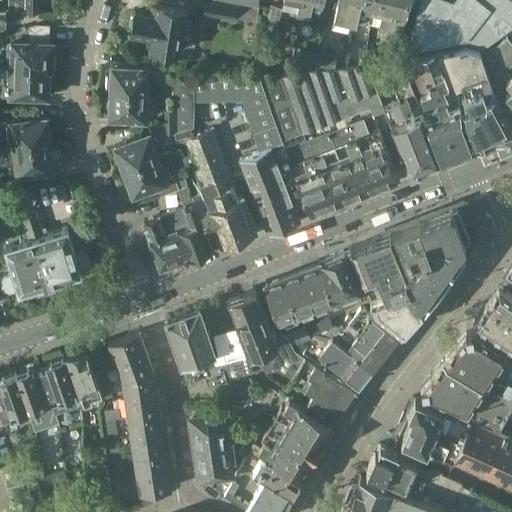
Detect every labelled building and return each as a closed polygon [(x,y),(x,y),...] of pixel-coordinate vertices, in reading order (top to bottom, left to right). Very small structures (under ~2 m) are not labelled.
[(8,0),(9,10),(24,10),(23,0),(8,0)] [(23,0),(24,11),(39,11),(38,0),(23,0)] [(63,11),(78,11),(77,0),(56,0),(57,11),(63,11)] [(234,5),(207,0),(205,13),(232,18),(234,5)] [(290,15),(301,17),(302,11),(296,10),(298,0),(284,0),(282,8),(291,10),(290,15)] [(298,0),(296,10),(302,11),(301,17),(308,19),(311,7),(321,9),(322,0),(298,0)] [(348,28),(354,29),(359,8),(353,7),(354,0),(337,0),(333,17),(331,24),(348,28)] [(361,23),(367,24),(372,0),(354,0),(353,7),(359,8),(354,29),(359,30),(361,23)] [(372,0),(367,24),(378,27),(386,29),(384,36),(396,38),(398,32),(400,32),(408,0),(372,0)] [(487,43),(511,24),(511,0),(417,0),(407,50),(463,37),(487,43)] [(190,40),(192,31),(196,11),(149,2),(147,11),(134,9),(133,15),(131,16),(130,23),(131,26),(130,31),(153,35),(150,47),(173,51),(176,38),(190,40)] [(276,34),(280,9),(269,7),(265,32),(276,34)] [(9,35),(9,66),(52,68),(52,66),(54,66),(54,53),(52,53),(52,41),(48,41),(49,25),(35,25),(9,35)] [(511,61),(505,52),(509,40),(506,37),(486,51),(495,74),(499,72),(510,88),(505,92),(511,101),(511,61)] [(371,48),(362,46),(358,65),(367,67),(371,48)] [(316,66),(318,55),(297,49),(294,60),(316,66)] [(473,147),(493,139),(471,82),(461,49),(444,54),(459,94),(461,118),(473,147)] [(463,49),(461,49),(471,82),(493,139),(511,131),(511,126),(506,116),(488,79),(480,53),(463,49)] [(426,116),(425,117),(442,160),(473,147),(461,118),(459,94),(444,54),(431,56),(418,61),(418,59),(405,63),(419,97),(426,116)] [(442,160),(425,117),(423,117),(401,63),(388,68),(399,98),(426,166),(442,160)] [(109,75),(109,90),(146,92),(147,78),(150,79),(151,68),(141,67),(141,65),(112,64),(111,75),(109,75)] [(51,84),(52,68),(9,66),(8,82),(5,82),(5,94),(24,94),(24,95),(33,95),(33,94),(48,94),(48,84),(51,84)] [(173,82),(172,76),(172,68),(163,67),(163,82),(173,82)] [(282,140),(282,141),(283,141),(381,102),(367,67),(260,78),(267,98),(277,127),(282,140)] [(172,76),(173,82),(174,109),(174,110),(174,130),(192,125),(195,124),(196,100),(195,76),(172,76)] [(267,98),(260,78),(255,78),(195,76),(196,100),(205,98),(205,99),(208,100),(242,100),(245,107),(267,98)] [(146,92),(109,90),(108,104),(110,104),(109,115),(138,117),(138,115),(149,115),(149,104),(145,104),(146,92)] [(277,127),(267,98),(245,107),(260,150),(282,141),(282,140),(277,127)] [(399,98),(382,105),(410,172),(426,166),(399,98)] [(9,147),(52,142),(50,127),(48,127),(46,115),(17,119),(15,106),(0,107),(0,123),(7,123),(9,147)] [(174,134),(174,130),(174,110),(164,110),(164,134),(174,134)] [(363,117),(350,122),(353,130),(355,137),(374,187),(396,178),(394,173),(395,173),(378,128),(368,131),(363,117)] [(350,122),(328,131),(353,195),(374,187),(355,137),(353,130),(350,122)] [(174,130),(174,134),(174,142),(181,140),(206,207),(198,209),(214,246),(214,245),(217,244),(220,246),(227,243),(228,240),(235,238),(236,239),(241,237),(240,236),(256,229),(241,193),(231,197),(223,175),(229,173),(211,127),(192,134),(192,125),(174,130)] [(115,155),(121,170),(155,157),(150,144),(155,142),(150,131),(141,135),(140,134),(113,144),(117,154),(115,155)] [(328,131),(307,139),(332,203),(353,195),(328,131)] [(310,211),(332,203),(307,139),(285,147),(283,141),(282,141),(291,163),(310,211)] [(306,201),(310,211),(291,163),(282,141),(260,150),(238,158),(266,226),(268,232),(289,223),(300,219),(294,205),(306,201)] [(52,142),(9,147),(12,174),(52,170),(51,157),(53,157),(52,142)] [(159,167),(155,157),(121,170),(126,183),(128,182),(132,193),(158,183),(161,192),(177,186),(186,182),(183,173),(169,178),(164,166),(159,167)] [(189,256),(204,250),(214,246),(198,209),(198,210),(196,203),(194,204),(186,182),(177,186),(184,207),(178,209),(175,207),(167,210),(166,214),(159,216),(165,230),(168,231),(177,228),(189,256)] [(438,212),(451,247),(457,244),(470,241),(471,240),(457,204),(452,206),(438,212)] [(36,208),(27,211),(40,254),(49,281),(60,278),(60,277),(80,271),(79,269),(88,266),(90,262),(88,253),(84,251),(75,254),(66,226),(43,233),(36,208)] [(39,284),(49,281),(40,254),(27,211),(20,213),(28,237),(5,244),(13,271),(4,274),(2,278),(5,288),(9,290),(18,288),(19,289),(39,283),(39,284)] [(438,212),(393,229),(405,268),(406,275),(451,247),(438,212)] [(188,256),(189,256),(177,228),(168,231),(165,230),(159,216),(158,216),(158,214),(144,220),(151,240),(158,258),(161,257),(166,259),(167,262),(185,255),(186,256),(187,255),(188,256)] [(376,236),(350,246),(365,286),(367,291),(406,275),(405,268),(393,229),(388,231),(388,233),(389,233),(391,237),(377,242),(376,239),(377,238),(376,236)] [(451,247),(406,275),(422,305),(424,304),(461,254),(470,241),(457,244),(451,247)] [(350,246),(334,253),(350,292),(365,286),(350,246)] [(334,253),(319,259),(334,298),(350,292),(334,253)] [(302,267),(301,267),(316,306),(334,298),(319,259),(318,259),(318,263),(314,264),(303,268),(302,267)] [(316,306),(301,267),(301,268),(301,269),(297,271),(286,275),(285,274),(284,274),(284,275),(298,313),(316,306)] [(273,281),(272,281),(270,278),(267,280),(267,279),(265,280),(266,284),(280,320),(298,313),(284,275),(284,276),(283,276),(273,280),(273,281)] [(422,305),(406,275),(367,291),(373,308),(401,330),(422,305)] [(499,284),(486,302),(511,319),(511,293),(502,287),(499,284)] [(228,296),(228,297),(238,324),(248,352),(249,352),(266,370),(287,382),(289,379),(290,378),(304,354),(296,347),(280,353),(273,337),(269,326),(271,325),(255,286),(253,287),(230,296),(230,295),(228,296)] [(511,319),(486,302),(473,320),(511,345),(511,319)] [(167,317),(165,318),(166,320),(181,363),(183,363),(187,374),(193,371),(195,378),(204,375),(208,385),(254,368),(248,352),(238,324),(213,331),(218,351),(215,351),(200,308),(199,305),(197,306),(167,317)] [(345,319),(358,330),(358,329),(385,351),(399,333),(372,311),(371,312),(364,307),(360,307),(352,318),(348,315),(345,319)] [(321,319),(325,329),(334,325),(329,315),(321,319)] [(319,332),(325,329),(321,319),(311,323),(313,329),(319,332)] [(289,332),(294,342),(310,335),(305,324),(289,332)] [(116,359),(146,348),(139,329),(109,341),(116,359)] [(332,335),(372,367),(385,351),(358,329),(358,330),(352,336),(343,329),(336,338),(332,335)] [(455,344),(443,358),(500,393),(510,399),(511,396),(511,362),(503,357),(505,353),(469,331),(466,331),(455,344)] [(286,332),(273,337),(280,353),(296,347),(286,332)] [(306,342),(358,384),(372,367),(332,335),(331,336),(312,332),(306,342)] [(98,344),(91,347),(95,360),(103,358),(98,344)] [(86,348),(63,356),(75,392),(76,392),(75,389),(77,388),(81,400),(82,408),(94,404),(92,400),(95,398),(103,395),(100,385),(86,349),(86,348)] [(116,359),(123,377),(154,369),(146,348),(116,359)] [(304,354),(290,378),(289,379),(312,392),(307,401),(334,417),(347,397),(349,398),(357,386),(328,369),(328,368),(309,357),(304,354)] [(47,366),(40,368),(56,412),(78,404),(74,393),(75,392),(63,356),(49,361),(47,366)] [(431,373),(421,384),(422,391),(446,403),(463,411),(499,426),(500,427),(510,408),(510,407),(511,407),(511,400),(510,399),(500,393),(443,358),(431,373)] [(95,370),(100,385),(108,382),(103,367),(95,370)] [(34,370),(29,368),(15,373),(31,418),(44,414),(45,416),(56,412),(40,368),(34,370)] [(123,377),(126,395),(157,391),(154,369),(123,377)] [(262,378),(261,379),(263,380),(283,391),(288,383),(287,382),(266,370),(262,378)] [(31,418),(15,373),(3,377),(1,381),(0,381),(1,382),(0,382),(0,406),(3,416),(4,416),(8,427),(19,424),(18,422),(31,418)] [(108,382),(100,385),(105,399),(113,396),(108,382)] [(126,395),(129,415),(160,410),(157,391),(126,395)] [(394,432),(393,434),(395,434),(395,436),(420,447),(452,460),(471,420),(438,405),(415,395),(414,396),(413,395),(412,396),(413,397),(402,419),(400,418),(394,432)] [(321,438),(331,421),(323,415),(290,396),(285,405),(282,404),(277,413),(321,441),(323,439),(321,438)] [(119,407),(104,410),(106,418),(114,417),(120,416),(119,407)] [(197,408),(189,414),(194,447),(228,442),(224,416),(197,408)] [(129,415),(131,433),(163,429),(160,410),(129,415)] [(313,455),(321,441),(277,413),(272,410),(268,415),(273,418),(268,427),(313,455)] [(117,432),(114,417),(106,418),(108,433),(117,432)] [(471,420),(452,460),(501,482),(501,484),(505,486),(508,485),(511,486),(511,437),(471,420)] [(255,434),(259,427),(251,423),(247,429),(255,434)] [(250,444),(278,460),(301,473),(303,471),(301,470),(310,456),(311,457),(313,455),(268,427),(260,440),(261,441),(260,443),(253,439),(252,441),(250,444)] [(131,433),(134,453),(166,448),(163,429),(131,433)] [(243,436),(252,441),(253,439),(255,434),(247,429),(243,436)] [(36,438),(37,438),(34,430),(12,438),(14,444),(17,445),(36,438)] [(241,440),(242,443),(248,447),(250,444),(252,441),(243,436),(241,440)] [(112,456),(120,455),(118,440),(109,442),(112,456)] [(194,447),(199,476),(233,471),(228,442),(194,447)] [(248,447),(242,443),(237,452),(243,456),(248,447)] [(403,483),(431,494),(441,472),(442,470),(429,465),(427,470),(418,466),(420,461),(389,447),(379,443),(368,465),(366,464),(365,467),(403,483)] [(269,492),(285,502),(292,491),(294,492),(295,490),(294,489),(299,480),(300,478),(297,476),(298,473),(301,474),(301,473),(278,460),(250,444),(248,447),(243,456),(232,476),(210,479),(210,483),(210,484),(224,491),(228,484),(231,485),(239,473),(245,477),(247,472),(250,473),(254,466),(277,479),(269,492)] [(134,453),(137,472),(169,468),(166,448),(134,453)] [(112,456),(114,471),(122,469),(120,455),(112,456)] [(228,484),(224,491),(239,500),(240,500),(246,503),(245,504),(259,511),(284,511),(285,511),(284,509),(287,503),(285,502),(269,492),(277,479),(254,466),(250,473),(247,472),(245,477),(239,473),(231,485),(228,484)] [(62,478),(61,476),(58,467),(45,471),(49,483),(62,478)] [(169,468),(137,472),(140,492),(171,487),(169,468)] [(462,482),(441,472),(431,494),(481,511),(507,511),(508,509),(461,484),(462,482)] [(379,511),(386,497),(390,485),(360,473),(356,483),(353,489),(354,489),(349,503),(348,502),(346,507),(345,507),(343,508),(341,511),(379,511)] [(86,488),(95,488),(95,476),(88,475),(87,479),(86,488)] [(73,478),(73,481),(72,487),(86,488),(87,479),(73,478)] [(115,481),(117,495),(126,494),(124,479),(115,481)] [(460,511),(390,485),(386,497),(379,511),(460,511)]
